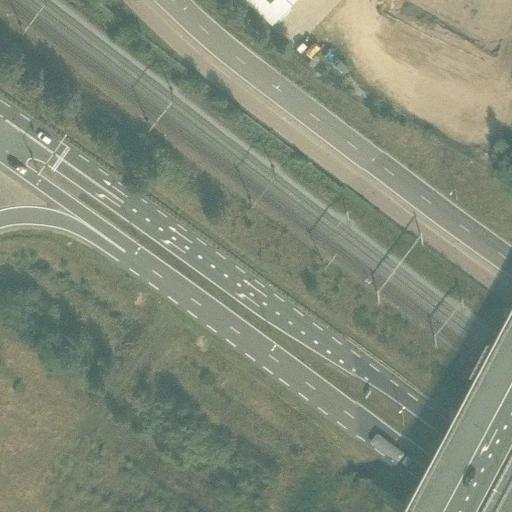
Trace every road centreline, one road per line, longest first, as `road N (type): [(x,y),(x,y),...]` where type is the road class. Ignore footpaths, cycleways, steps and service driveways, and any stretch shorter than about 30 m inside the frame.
road 1 (secondary): [(511,480),(5,113)]
road 2 (secondary): [(124,249),(476,511)]
road 3 (tertiary): [(169,0),(275,90),(511,262)]
road 4 (track): [(188,297),(83,431),(15,501)]
road 5 (track): [(372,0),(490,130)]
road 6 (secondary): [(0,155),(124,249)]
road 7 (motorway): [(0,220),(56,220),(124,249)]
